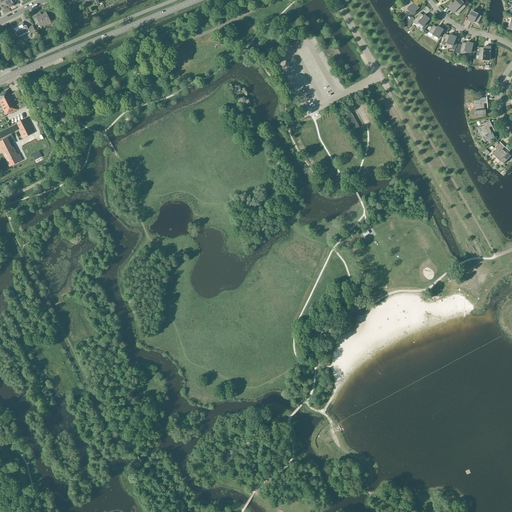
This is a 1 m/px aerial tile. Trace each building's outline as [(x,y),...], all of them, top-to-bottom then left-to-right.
[(0,0),(0,5),(3,11),(8,8),(4,0),(0,0)] [(456,0),(455,1),(449,8),(454,13),(455,12),(458,15),(466,6),(465,6),(462,5),(464,3),(460,0),(456,0)] [(409,12),(412,15),(419,8),(414,3),(414,4),(411,1),(402,9),(405,11),(409,12)] [(472,11),(467,20),(473,23),(474,22),(478,24),(482,16),(481,16),(472,11)] [(40,13),(32,17),(36,25),(39,23),(41,27),(51,22),(46,13),(41,15),(40,13)] [(413,23),(416,24),(421,24),(423,27),(422,28),(423,29),(423,30),(423,31),(424,31),(428,26),(426,24),(429,19),(424,15),(423,16),(420,13),(412,22),(413,23)] [(23,22),(12,27),(15,34),(17,33),(18,36),(29,31),(31,35),(36,32),(32,25),(27,28),(26,26),(25,27),(23,22)] [(437,27),(433,25),(429,33),(438,38),(443,30),(437,27)] [(445,34),(441,45),(441,46),(441,45),(445,45),(449,45),(453,46),(452,47),(453,50),(454,50),(457,44),(454,43),(456,37),(450,35),(449,36),(445,34)] [(460,54),(464,54),(467,52),(471,53),(473,44),(466,42),(466,43),(462,42),(461,45),(459,44),(455,53),(459,54),(460,54)] [(484,48),(479,47),(478,60),(479,60),(479,59),(483,59),(483,60),(489,61),(490,47),(484,47),(484,48)] [(15,112),(18,110),(10,94),(10,95),(7,90),(0,93),(0,103),(5,115),(9,113),(10,115),(15,113),(15,112)] [(475,116),(486,115),(486,110),(485,110),(484,104),(487,104),(487,96),(486,97),(479,98),(480,100),(473,101),(475,116)] [(359,127),(351,113),(345,116),(354,131),(359,127)] [(26,118),(17,123),(17,124),(20,130),(19,131),(23,139),(34,133),(30,126),(26,118)] [(484,126),(478,128),(484,142),(495,137),(493,133),(492,133),(489,128),(492,127),(489,120),(489,121),(483,124),(484,126)] [(2,148),(1,148),(3,151),(4,151),(9,162),(11,161),(14,165),(18,163),(15,157),(16,156),(8,138),(3,140),(6,145),(1,147),(2,148)] [(500,143),(495,148),(496,149),(492,154),(503,164),(511,156),(508,153),(507,153),(502,149),(504,147),(505,147),(499,142),(500,143)]
